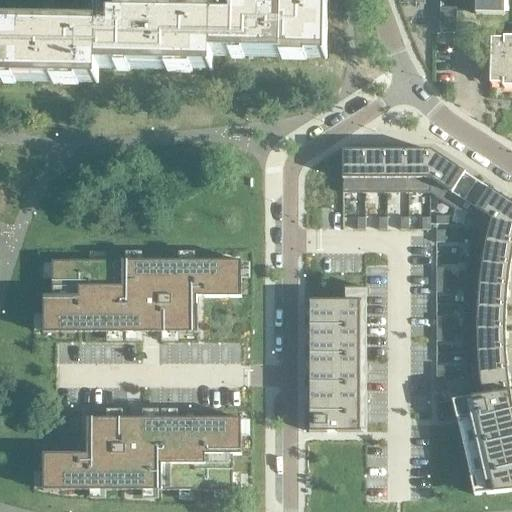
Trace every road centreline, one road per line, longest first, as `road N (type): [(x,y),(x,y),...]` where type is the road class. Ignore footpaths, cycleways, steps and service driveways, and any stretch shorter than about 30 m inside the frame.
road 1 (residential): [(412,85),(291,167),(290,511)]
road 2 (residential): [(412,85),(436,112),(511,163)]
